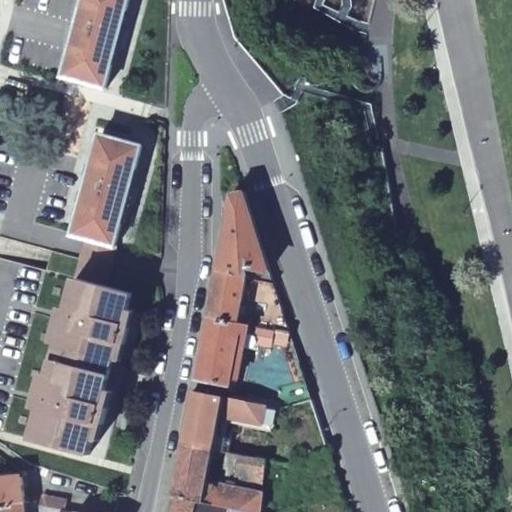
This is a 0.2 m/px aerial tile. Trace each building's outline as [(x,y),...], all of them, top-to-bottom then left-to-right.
[(126,0),(81,0),(62,73),(103,84),(126,0)] [(140,146),(99,134),(73,232),(87,236),(114,243),(140,146)] [(232,191),(218,265),(247,272),(248,275),(273,280),(245,191),(232,191)] [(111,256),(114,243),(87,236),(84,249),(77,276),(104,284),(111,256)] [(275,325),(288,328),(273,280),(248,275),(247,272),(218,265),(209,314),(275,325)] [(55,358),(117,375),(134,310),(128,308),(132,292),(104,284),(77,276),(55,358)] [(209,314),(196,380),(230,386),(242,328),(258,331),(257,335),(272,339),(275,325),(209,314)] [(117,375),(55,358),(34,439),(89,454),(93,438),(100,440),(117,375)] [(310,397),(302,374),(274,383),(281,405),(310,397)] [(264,424),(268,405),(194,390),(184,443),(264,458),(268,441),(218,431),(221,417),(264,424)] [(260,511),(271,459),(264,458),(184,443),(174,497),(192,501),(245,511),(260,511)] [(0,499),(17,497),(14,470),(0,471),(0,499)] [(42,492),(40,502),(60,506),(64,508),(67,498),(42,492)] [(0,511),(20,511),(20,506),(34,511),(60,511),(60,506),(40,502),(17,497),(0,499),(0,511)] [(172,504),(168,511),(190,511),(192,501),(174,497),(172,504)]
